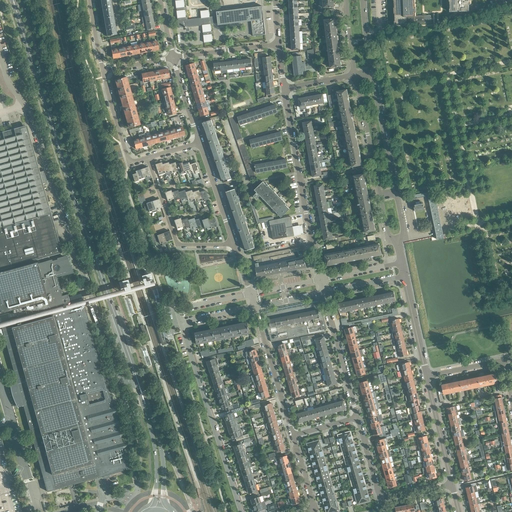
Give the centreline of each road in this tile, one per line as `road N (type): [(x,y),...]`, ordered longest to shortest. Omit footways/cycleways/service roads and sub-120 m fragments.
road 1 (primary): [(139,385),(13,0)]
road 2 (unclassified): [(25,105),(117,378),(139,385)]
road 3 (residential): [(240,511),(183,322)]
road 4 (residential): [(321,279),(284,89)]
road 5 (residential): [(294,436),(256,306)]
road 6 (residential): [(358,419),(324,292)]
road 7 (tertiary): [(396,192),(372,71)]
road 8 (residential): [(355,75),(379,196)]
road 9 (primary): [(173,511),(144,398)]
